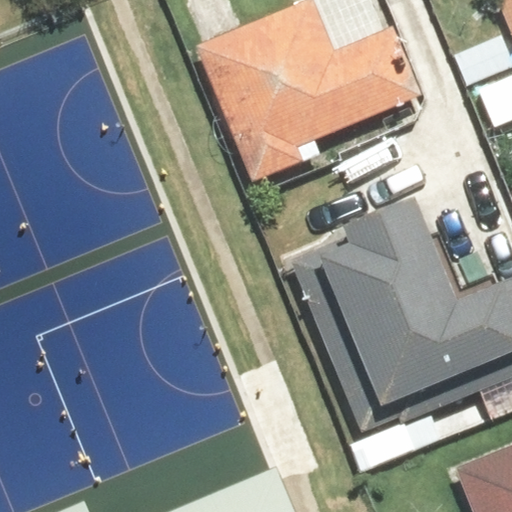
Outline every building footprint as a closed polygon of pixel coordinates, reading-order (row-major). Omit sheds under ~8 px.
[(511,0),(488,0),(511,52),(511,51),(511,0)] [(302,4),(186,53),(249,199),(293,181),(289,172),(316,160),(310,147),(413,103),(384,37),(326,61),(302,4)] [(511,72),(497,39),(445,61),(459,94),(511,72)] [(340,255),(304,269),(364,418),(418,397),(426,417),(511,382),(511,284),(444,312),(402,207),(332,235),(340,255)] [(511,511),(511,448),(446,475),(460,511),(511,511)] [(276,511),(272,500),(263,480),(186,511),(276,511)]
